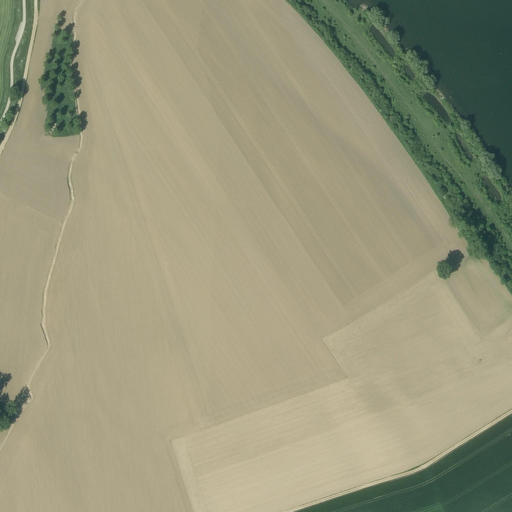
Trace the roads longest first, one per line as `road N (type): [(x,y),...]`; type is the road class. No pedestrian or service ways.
road 1 (track): [(289,511),(425,466),(511,411)]
road 2 (track): [(0,152),(22,95),(35,0)]
